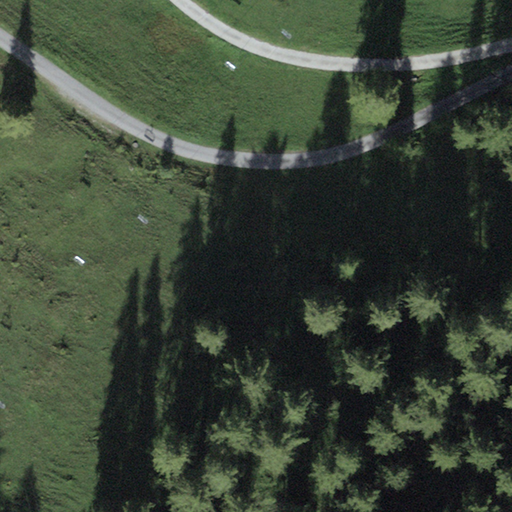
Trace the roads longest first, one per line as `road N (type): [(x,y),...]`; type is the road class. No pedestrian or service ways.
road 1 (unclassified): [(511,74),(348,153),(294,163),(217,158),(156,141),(63,88),(0,40)]
road 2 (track): [(511,48),(404,63),(295,58),(211,26),(182,0)]
